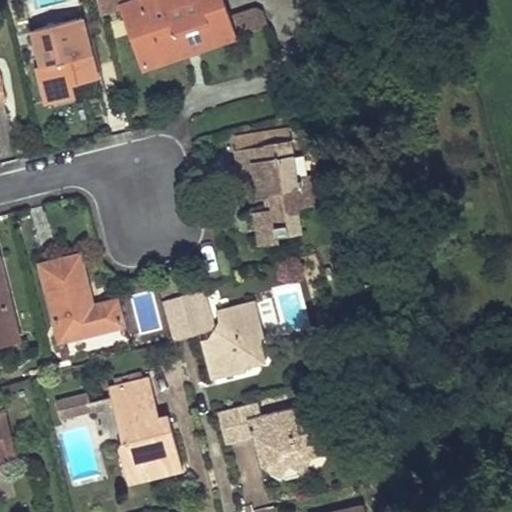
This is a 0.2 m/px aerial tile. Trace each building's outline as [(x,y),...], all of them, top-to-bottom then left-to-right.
[(98,0),(102,14),(121,5),(132,1),(131,0),(98,0)] [(224,0),(134,0),(132,1),(121,5),(143,69),(184,54),(174,26),(206,15),(216,43),(264,27),(265,28),(269,26),(264,11),(257,8),(231,16),(224,0)] [(206,15),(174,26),(184,54),(216,43),(206,15)] [(77,96),(73,84),(98,78),(83,17),(34,29),(43,64),(38,66),(47,103),(77,96)] [(268,192),(273,208),(254,211),(259,245),(279,241),(278,235),(303,232),(299,206),(318,203),(314,178),(300,180),(292,138),(266,144),(266,146),(236,150),(239,165),(252,162),(257,194),(268,192)] [(239,165),(230,166),(234,197),(257,194),(252,162),(239,165)] [(59,339),(123,324),(118,299),(93,305),(80,254),(41,263),(59,339)] [(0,342),(6,341),(0,316),(0,308),(10,306),(0,264),(0,342)] [(201,288),(163,301),(174,341),(214,330),(201,288)] [(216,336),(204,339),(214,378),(247,370),(266,337),(256,302),(218,312),(222,327),(216,336)] [(10,306),(0,308),(0,316),(6,341),(19,338),(10,306)] [(135,438),(123,441),(119,446),(125,468),(139,464),(143,478),(183,468),(170,415),(160,417),(150,420),(148,412),(136,415),(133,400),(154,394),(150,377),(142,380),(140,371),(128,374),(130,382),(109,388),(120,429),(132,426),(135,438)] [(88,392),(56,400),(61,416),(92,408),(88,392)] [(154,394),(133,400),(136,415),(148,412),(150,420),(160,417),(154,394)] [(263,414),(260,400),(218,410),(225,438),(254,430),(257,441),(268,447),(262,459),(283,473),(291,462),(304,469),(315,451),(326,448),(314,402),(263,414)] [(0,415),(0,426),(8,458),(18,455),(7,413),(0,415)] [(0,426),(0,459),(8,458),(0,426)] [(132,426),(120,429),(123,441),(135,438),(132,426)] [(139,464),(125,468),(128,482),(143,478),(139,464)]
